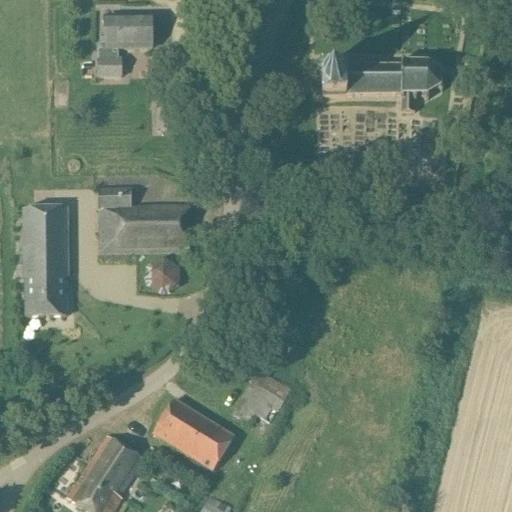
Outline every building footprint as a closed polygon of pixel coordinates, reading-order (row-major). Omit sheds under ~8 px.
[(150,21),(105,21),(105,51),(150,52),(150,21)] [(415,68),(415,64),(410,64),(410,68),(404,68),(404,64),(400,64),(399,70),(322,68),(321,99),(399,101),(399,115),(414,115),(415,102),(424,102),(425,105),(429,103),(428,100),(438,95),(441,97),(444,93),(440,91),(438,78),(442,77),(442,73),(438,74),(429,69),(430,66),(426,65),(425,68),(415,68)] [(172,118),(157,117),(156,132),(171,133),(172,118)] [(132,188),(101,187),(99,220),(98,257),(189,259),(191,210),(132,211),(132,188)] [(68,213),(23,213),(23,283),(25,283),(24,319),(64,319),(64,282),(67,282),(68,213)] [(180,292),(175,261),(150,266),(155,297),(180,292)] [(251,386),(232,418),(250,428),(256,418),(270,426),(283,404),(290,392),(255,372),(248,384),(250,385),(251,386)] [(234,440),(174,403),(152,439),(213,476),(234,440)] [(143,464),(106,442),(65,503),(80,511),(115,511),(121,503),(120,503),(130,487),(143,464)] [(230,511),(231,511),(211,499),(202,511),(230,511)]
